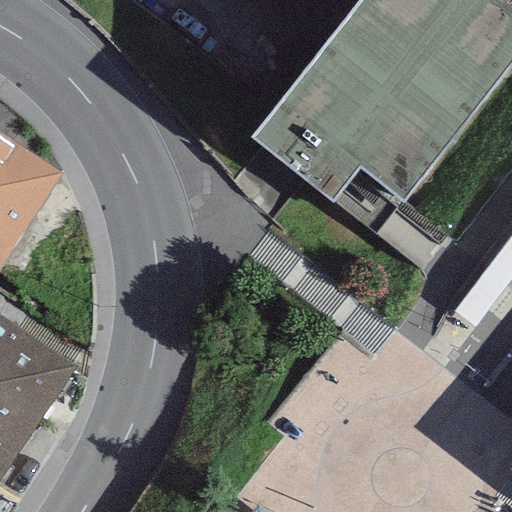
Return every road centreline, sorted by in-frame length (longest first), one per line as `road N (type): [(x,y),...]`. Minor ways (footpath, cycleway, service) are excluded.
road 1 (tertiary): [(81,511),(131,419),(151,356),(156,290),(146,217)]
road 2 (tertiary): [(0,27),(84,98),(146,217)]
